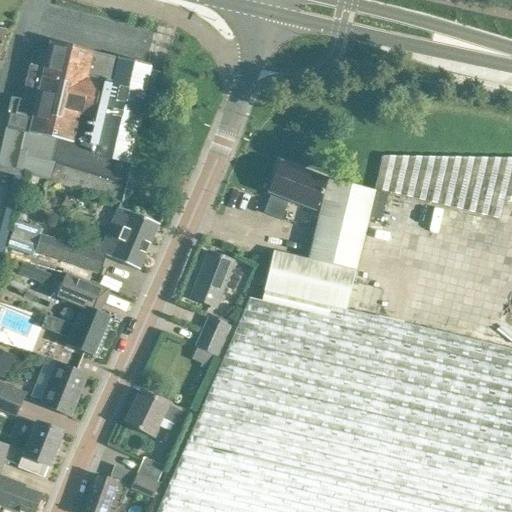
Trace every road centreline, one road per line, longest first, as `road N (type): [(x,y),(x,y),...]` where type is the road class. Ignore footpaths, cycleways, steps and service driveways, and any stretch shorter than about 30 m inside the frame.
road 1 (tertiary): [(60,511),(245,71)]
road 2 (secondary): [(266,0),(337,27),(487,51)]
road 3 (secondary): [(487,51),(434,24),(344,0)]
road 4 (residential): [(121,0),(170,11),(196,26),(219,58),(245,71)]
